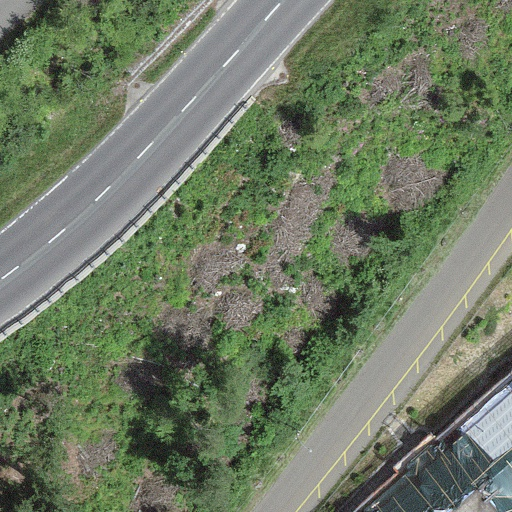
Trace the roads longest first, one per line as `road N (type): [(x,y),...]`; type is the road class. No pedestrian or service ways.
road 1 (tertiary): [(511,197),(273,511)]
road 2 (secondary): [(0,272),(101,184),(280,0)]
